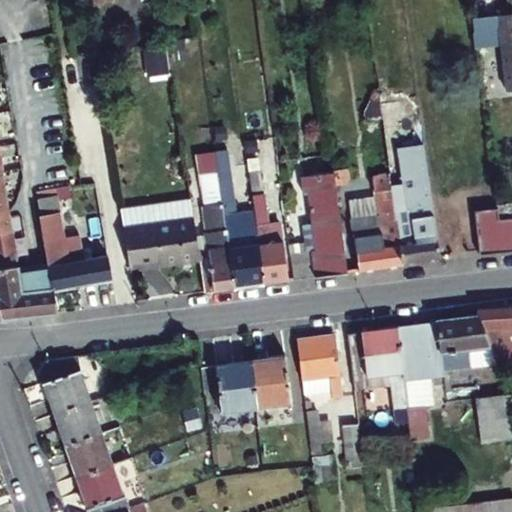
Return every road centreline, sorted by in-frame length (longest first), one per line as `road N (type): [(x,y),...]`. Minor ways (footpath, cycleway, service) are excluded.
road 1 (tertiary): [(511,280),(0,344)]
road 2 (residential): [(0,393),(41,511)]
